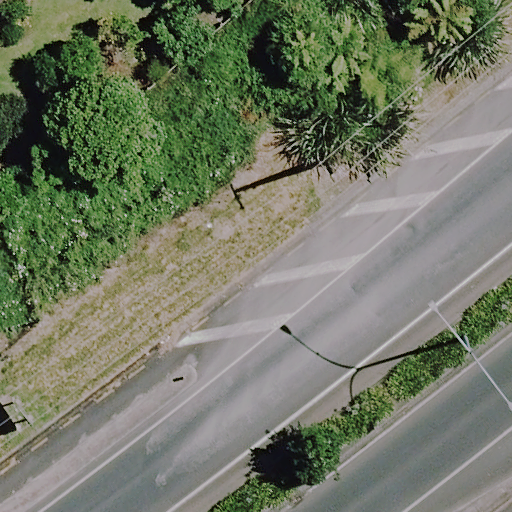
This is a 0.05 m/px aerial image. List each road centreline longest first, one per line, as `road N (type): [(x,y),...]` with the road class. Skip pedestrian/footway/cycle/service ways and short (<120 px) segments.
road 1 (secondary): [(97,511),(511,180)]
road 2 (secondary): [(511,362),(327,511)]
